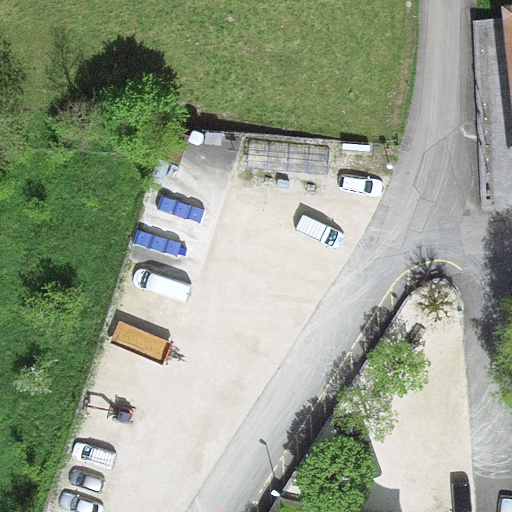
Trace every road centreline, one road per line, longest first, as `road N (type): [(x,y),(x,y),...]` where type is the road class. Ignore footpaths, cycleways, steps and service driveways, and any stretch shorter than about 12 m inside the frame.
road 1 (residential): [(223,511),(407,222)]
road 2 (residential): [(407,222),(436,154),(445,98),(441,0)]
